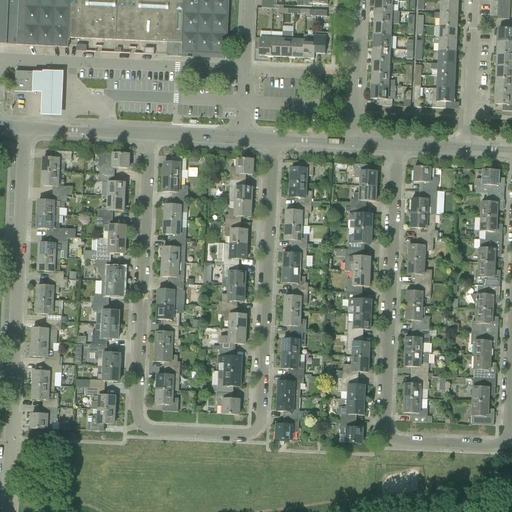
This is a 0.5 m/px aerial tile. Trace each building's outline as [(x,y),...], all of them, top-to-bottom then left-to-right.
[(0,0),(0,45),(4,45),(17,46),(36,47),(68,48),(68,39),(77,39),(92,40),(106,40),(125,41),(149,42),(164,43),(167,43),(169,43),(168,52),(169,52),(181,53),(182,53),(226,55),(228,18),(229,8),(228,0),(0,0)] [(391,0),(375,0),(375,12),(391,12),(391,0)] [(457,3),(441,2),(441,15),(457,15),(457,3)] [(375,17),(374,24),(390,25),(398,25),(399,13),(398,13),(391,12),(375,12),(375,17)] [(457,15),(441,15),(434,14),(434,19),(440,20),(440,27),(456,28),(457,15)] [(374,24),(374,37),(390,38),(390,25),(374,24)] [(440,27),(439,39),(439,40),(456,41),(456,28),(440,27)] [(511,30),(498,29),(498,42),(511,42),(511,30)] [(281,58),(292,58),(292,41),(293,34),(282,33),(282,40),(281,58)] [(314,37),(314,55),(325,55),(325,51),(331,51),(332,34),(314,33),(314,37)] [(303,59),(314,59),(314,55),(314,37),(304,36),(303,41),(303,59)] [(390,38),(374,37),(373,49),(389,50),(390,38)] [(255,44),(254,50),(259,50),(259,57),(270,57),(271,40),(260,39),(260,44),(255,44)] [(433,39),(433,44),(439,44),(439,52),(455,53),(455,46),(456,41),(439,40),(439,39),(433,39)] [(270,57),(281,58),(282,40),(271,40),(270,57)] [(292,58),(303,59),(303,41),(292,41),(292,58)] [(511,42),(498,42),(497,55),(511,55),(511,42)] [(389,50),(373,49),(373,61),(389,62),(389,50)] [(455,53),(439,52),(438,65),(455,65),(455,53)] [(511,55),(497,55),(496,67),(511,67),(511,55)] [(373,61),(372,74),(388,74),(389,62),(373,61)] [(455,65),(438,65),(431,64),(430,70),(438,71),(438,77),(454,78),(456,78),(456,70),(454,70),(455,65)] [(511,67),(496,67),(496,80),(511,80),(511,67)] [(15,72),(14,92),(34,93),(35,73),(15,72)] [(41,74),(32,74),(31,94),(40,94),(39,117),(62,118),(63,73),(41,72),(41,74)] [(372,74),(372,86),(394,87),(395,83),(388,82),(388,74),(372,74)] [(454,78),(438,77),(437,90),(453,90),(454,78)] [(511,80),(496,80),(495,92),(511,92),(511,87),(511,88),(511,84),(511,80)] [(394,87),(372,86),(371,99),(377,100),(377,106),(392,107),(392,100),(393,93),(395,93),(395,87),(394,87)] [(453,90),(437,90),(432,89),(431,109),(446,109),(446,103),(453,103),(455,103),(455,95),(453,95),(453,90)] [(511,92),(495,92),(495,105),(502,105),(502,112),(511,112),(511,105),(511,98),(511,92)] [(42,173),(59,174),(64,174),(65,161),(71,161),(72,152),(57,152),(57,160),(43,159),(42,173)] [(128,169),(129,155),(99,154),(98,166),(100,168),(99,175),(111,176),(112,169),(128,169)] [(164,163),(163,178),(179,179),(180,171),(186,171),(186,158),(173,157),(173,164),(164,163)] [(230,168),(230,181),(243,182),(243,175),(253,176),(253,161),(237,160),(237,168),(230,168)] [(290,169),(290,184),(306,184),(306,177),(312,177),(313,163),(300,163),(300,170),(290,169)] [(360,187),(376,188),(377,173),(367,173),(368,166),(354,165),(354,179),(360,179),(360,187)] [(422,192),(436,193),(436,187),(437,187),(438,179),(430,179),(430,169),(414,168),(413,183),(423,183),(422,192)] [(490,195),(504,196),(504,182),(498,182),(499,172),(483,171),(482,180),(476,180),(475,194),(490,195)] [(59,174),(42,173),(42,187),(55,188),(55,195),(67,196),(72,196),(73,188),(64,187),(64,181),(58,181),(59,174)] [(111,176),(99,175),(99,183),(103,184),(103,190),(108,190),(108,197),(124,198),(125,184),(111,183),(111,176)] [(179,179),(163,178),(162,193),(172,193),(172,200),(188,200),(188,187),(179,187),(179,179)] [(243,182),(230,181),(229,202),(235,203),(251,203),(252,189),(243,189),(243,182)] [(306,184),(290,184),(289,198),(298,199),(298,205),(311,206),(311,203),(312,192),(306,192),(306,184)] [(350,200),(350,208),(365,208),(365,202),(375,202),(376,188),(360,187),(359,195),(353,194),(353,200),(350,200)] [(411,200),(411,215),(427,215),(428,206),(436,206),(436,193),(422,192),(422,201),(411,200)] [(67,196),(55,195),(55,202),(38,201),(37,215),(59,216),(60,209),(64,209),(64,203),(67,203),(67,196)] [(504,196),(490,195),(490,204),(481,203),(481,218),(497,218),(497,209),(503,209),(504,196)] [(124,198),(108,197),(108,205),(102,204),(102,210),(98,210),(97,218),(109,219),(110,211),(123,212),(124,198)] [(188,200),(172,200),(174,200),(174,206),(164,206),(164,221),(180,221),(181,214),(187,214),(188,200)] [(251,203),(235,203),(235,210),(228,210),(228,216),(225,216),(225,223),(238,224),(238,218),(250,218),(251,203)] [(311,206),(298,205),(298,212),(286,212),(285,226),(301,227),(301,219),(308,220),(308,214),(311,214),(311,206)] [(365,208),(350,208),(349,221),(355,222),(355,229),(371,230),(372,216),(363,215),(363,209),(365,209),(365,208)] [(59,216),(37,215),(37,229),(54,230),(53,237),(68,238),(74,239),(75,231),(66,231),(66,230),(59,230),(59,216)] [(427,215),(411,215),(410,229),(420,229),(419,238),(433,239),(437,239),(438,232),(434,232),(435,225),(435,216),(427,215)] [(109,219),(97,218),(97,226),(104,226),(104,232),(110,233),(109,240),(125,241),(126,227),(109,226),(109,219)] [(497,218),(481,218),(480,232),(488,233),(488,241),(501,242),(502,228),(496,228),(497,218)] [(180,221),(164,221),(163,235),(172,236),(172,242),(186,243),(186,229),(180,229),(180,221)] [(238,224),(225,223),(224,237),(231,237),(230,245),(247,246),(247,231),(238,231),(238,224)] [(301,227),(285,226),(284,241),(294,241),(293,248),(306,249),(307,235),(301,235),(301,227)] [(348,237),(348,250),(361,251),(361,244),(371,245),(371,230),(355,229),(354,237),(348,237)] [(39,244),(38,258),(52,259),(60,259),(61,246),(67,246),(68,238),(53,237),(53,245),(39,244)] [(433,239),(419,238),(419,247),(408,246),(408,261),(425,261),(425,252),(432,252),(433,239)] [(84,252),(84,260),(96,261),(107,261),(108,254),(125,255),(125,241),(109,240),(104,240),(103,240),(103,247),(100,249),(97,248),(96,252),(84,252)] [(479,249),(478,264),(494,265),(495,255),(501,255),(501,242),(488,241),(480,241),(479,249)] [(186,243),(172,242),(172,249),(163,249),(162,263),(179,264),(185,264),(185,256),(186,243)] [(223,262),(223,266),(236,266),(237,260),(246,261),(247,246),(230,245),(224,245),(224,252),(223,262)] [(306,249),(293,248),(293,255),(284,255),(283,269),(299,270),(300,262),(306,262),(306,249)] [(347,264),(345,263),(344,272),(353,272),(369,273),(370,258),(361,258),(361,251),(348,250),(347,264)] [(38,258),(38,272),(52,273),(51,280),(64,281),(64,273),(60,273),(60,267),(52,267),(52,259),(38,258)] [(107,261),(96,261),(95,268),(98,269),(98,273),(101,276),(101,282),(102,282),(107,283),(123,283),(124,269),(107,269),(107,261)] [(425,261),(408,261),(407,275),(418,276),(417,284),(431,285),(432,271),(425,271),(425,261)] [(179,264),(162,263),(161,278),(171,278),(170,285),(184,285),(184,272),(185,264),(179,264)] [(478,264),(478,278),(475,278),(474,287),(477,287),(499,288),(500,275),(494,274),(494,265),(478,264)] [(236,266),(223,266),(222,279),(229,280),(228,287),(245,288),(245,274),(236,273),(236,266)] [(299,270),(283,269),(282,284),(294,284),(294,291),(307,292),(314,292),(314,290),(311,288),(307,288),(308,284),(305,284),(305,278),(299,278),(299,270)] [(369,273),(353,272),(353,280),(346,280),(346,293),(359,294),(359,287),(369,288),(369,273)] [(37,287),(36,301),(53,302),(53,294),(59,295),(59,289),(67,289),(68,281),(64,281),(51,280),(51,288),(37,287)] [(94,295),(94,303),(106,304),(106,297),(123,297),(123,283),(107,283),(102,282),(101,296),(94,295)] [(431,285),(417,284),(417,293),(406,292),(406,307),(423,308),(423,298),(430,298),(431,285)] [(184,285),(170,285),(170,291),(158,291),(157,305),(174,306),(184,307),(185,293),(183,293),(184,285)] [(222,295),(221,302),(218,302),(218,306),(218,308),(234,309),(234,302),(244,303),(245,288),(228,287),(228,295),(222,295)] [(477,287),(477,295),(470,295),(474,305),(477,305),(476,310),(492,311),(493,301),(499,301),(499,288),(477,287)] [(285,297),(284,312),(300,313),(300,305),(307,305),(307,292),(294,291),(294,298),(285,297)] [(362,294),(359,294),(346,293),(345,301),(348,301),(348,307),(354,307),(354,315),(370,316),(371,301),(361,301),(362,294)] [(36,301),(36,315),(50,315),(49,323),(61,323),(62,313),(59,309),(57,309),(58,302),(53,302),(36,301)] [(106,304),(94,303),(93,311),(97,311),(97,317),(103,318),(102,325),(118,326),(119,312),(105,311),(106,304)] [(174,306),(157,305),(157,320),(166,320),(166,327),(179,328),(180,314),(173,314),(174,306)] [(423,308),(406,307),(405,321),(415,322),(415,330),(429,331),(429,317),(423,317),(423,308)] [(234,309),(218,308),(218,316),(224,316),(223,322),(230,322),(229,330),(245,331),(246,316),(234,315),(234,309)] [(492,311),(476,310),(476,324),(484,325),(484,333),(497,334),(498,321),(492,320),(492,311)] [(300,313),(284,312),(283,327),(293,327),(292,334),(305,334),(306,321),(300,320),(300,313)] [(347,323),(347,336),(360,337),(360,330),(370,331),(370,316),(354,315),(353,323),(347,323)] [(61,323),(49,323),(49,330),(32,329),(32,343),(47,344),(48,337),(53,337),(54,331),(61,331),(61,323)] [(92,338),(92,346),(104,347),(104,342),(111,342),(111,340),(118,340),(118,326),(102,325),(95,325),(95,332),(92,332),(92,338)] [(155,348),(172,349),(180,349),(181,340),(179,340),(179,328),(166,327),(165,334),(156,333),(155,348)] [(219,348),(219,351),(232,351),(233,345),(245,345),(245,331),(229,330),(229,338),(223,337),(222,343),(220,343),(219,348)] [(429,331),(415,330),(415,339),(405,339),(404,353),(429,354),(430,337),(429,337),(429,331)] [(471,346),(475,346),(474,356),(490,357),(491,347),(497,347),(497,334),(484,333),(471,333),(471,346)] [(283,340),(282,355),(298,355),(299,348),(305,348),(305,334),(292,334),(292,341),(283,340)] [(360,337),(347,336),(346,350),(352,350),(352,358),(368,359),(369,344),(360,344),(360,337)] [(32,343),(31,357),(48,358),(47,366),(59,366),(59,355),(57,353),(52,352),(53,352),(52,352),(53,344),(47,344),(32,343)] [(92,346),(89,346),(89,354),(95,354),(95,360),(104,361),(104,368),(119,369),(120,355),(103,354),(104,347),(92,346)] [(172,349),(155,348),(155,363),(167,363),(166,370),(180,370),(180,363),(178,363),(178,357),(172,356),(172,349)] [(219,351),(218,372),(241,373),(241,358),(232,358),(232,351),(219,351)] [(429,354),(404,353),(404,368),(414,368),(414,377),(428,377),(429,354)] [(298,355),(282,355),(281,369),(291,370),(290,376),(303,377),(304,363),(298,363),(298,355)] [(490,357),(474,356),(474,371),(473,379),(495,380),(496,367),(490,367),(490,357)] [(342,371),(342,379),(355,379),(356,373),(368,373),(368,359),(352,358),(351,366),(343,365),(342,371)] [(33,372),(33,386),(54,387),(55,374),(61,374),(61,366),(59,366),(47,366),(47,373),(33,372)] [(90,381),(90,388),(102,389),(102,382),(119,383),(119,369),(104,368),(103,375),(98,375),(97,381),(90,381)] [(179,384),(180,370),(166,370),(166,376),(157,376),(156,390),(173,391),(179,391),(179,384)] [(241,373),(218,372),(217,393),(230,394),(231,387),(240,388),(241,373)] [(278,383),(277,397),(293,398),(294,390),(300,390),(300,384),(303,385),(303,377),(290,376),(290,383),(278,383)] [(404,385),(403,399),(421,400),(421,390),(428,391),(428,383),(428,377),(414,377),(414,385),(404,385)] [(337,379),(337,392),(347,393),(347,400),(364,401),(364,387),(355,386),(355,379),(342,379),(337,379)] [(473,379),(472,402),(488,403),(489,393),(495,394),(495,380),(473,379)] [(54,387),(33,386),(32,400),(46,401),(45,408),(57,409),(58,395),(54,395),(54,387)] [(86,388),(86,396),(93,397),(93,402),(91,402),(91,410),(99,410),(114,411),(115,397),(101,397),(102,389),(90,388),(86,388)] [(173,391),(156,390),(155,405),(165,406),(165,412),(178,413),(178,399),(173,399),(173,391)] [(230,394),(217,393),(217,407),(223,407),(222,415),(239,416),(239,401),(230,400),(230,394)] [(293,398),(277,397),(276,412),(286,412),(285,419),(299,420),(300,398),(293,398)] [(421,400),(403,399),(403,414),(413,414),(413,423),(427,424),(427,410),(426,410),(427,400),(421,400)] [(364,401),(347,400),(338,400),(338,416),(340,416),(340,422),(353,422),(354,416),(363,416),(364,401)] [(488,403),(472,402),(471,426),(493,427),(494,413),(488,413),(488,403)] [(57,409),(45,408),(45,415),(31,415),(31,429),(53,430),(53,422),(56,423),(57,409)] [(99,410),(98,418),(88,417),(87,432),(100,432),(100,425),(114,425),(114,411),(99,410)] [(299,420),(285,419),(285,426),(276,425),(275,440),(292,441),(292,433),(298,433),(299,420)] [(353,422),(340,422),(339,443),(345,444),(362,444),(362,429),(353,429),(353,422)] [(421,494),(419,470),(381,472),(382,497),(421,494)]
